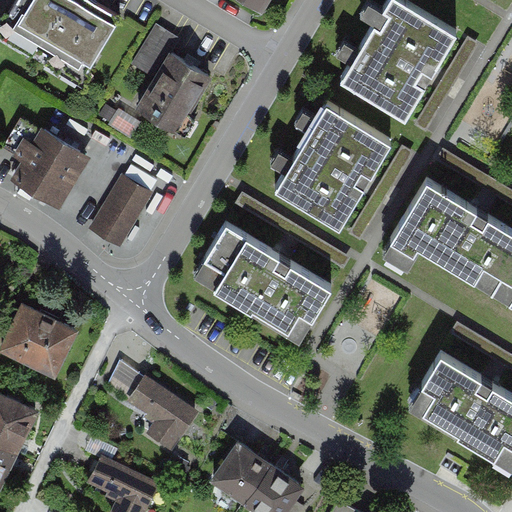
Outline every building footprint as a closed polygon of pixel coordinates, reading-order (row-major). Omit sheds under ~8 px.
[(90,73),(121,19),(87,0),(21,0),(7,25),(90,73)] [(232,0),(259,17),(269,0),(232,0)] [(451,69),(475,27),(426,0),(397,0),(353,78),(423,117),(451,69)] [(177,140),(214,75),(171,51),(135,116),(177,140)] [(371,184),(398,140),(327,99),(271,194),(341,236),(371,184)] [(13,181),(61,207),(89,154),(41,128),(13,181)] [(123,245),(154,189),(122,171),(91,227),(123,245)] [(511,208),(507,205),(457,176),(413,250),(433,262),(442,246),(511,287),(511,208)] [(286,261),(231,227),(197,281),(291,340),(304,319),(317,326),(337,293),(286,261)] [(82,327),(23,303),(1,356),(60,380),(82,327)] [(511,375),(464,348),(429,408),(511,455),(511,375)] [(204,408),(147,371),(128,401),(147,414),(144,419),(155,425),(149,435),(175,452),(204,408)] [(0,399),(0,454),(15,462),(37,417),(0,399)] [(271,451),(239,430),(212,471),(244,492),(271,451)] [(277,511),(304,472),(271,451),(244,492),(275,511),(277,511)] [(0,454),(0,493),(15,462),(0,454)] [(148,511),(162,485),(102,455),(86,488),(107,498),(105,503),(116,508),(113,511),(148,511)]
